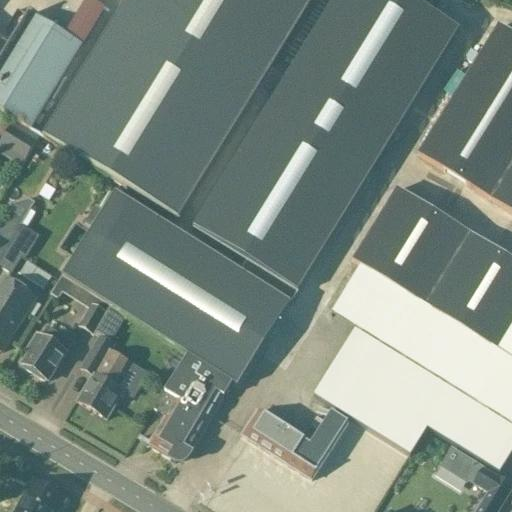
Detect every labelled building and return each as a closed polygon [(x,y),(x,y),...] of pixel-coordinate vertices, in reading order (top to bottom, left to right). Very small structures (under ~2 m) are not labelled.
[(127,0),(116,19),(93,56),(42,140),(179,225),(254,104),(316,0),(127,0)] [(91,0),(72,36),(90,45),(109,8),(93,0),(91,0)] [(460,0),(407,0),(406,0),(334,0),(287,78),(394,144),(461,33),(459,32),(473,8),(460,0)] [(0,113),(31,133),(83,49),(29,16),(0,63),(0,113)] [(511,36),(498,28),(417,158),(511,216),(511,36)] [(373,177),(266,111),(191,232),(298,298),(373,177)] [(13,126),(0,146),(0,156),(22,170),(39,142),(13,126)] [(353,332),(296,425),(312,434),(329,409),(410,460),(428,433),(511,485),(511,363),(499,353),(511,332),(511,262),(396,192),(351,264),(359,269),(331,317),(353,332)] [(115,194),(61,280),(90,298),(110,311),(95,336),(99,339),(111,345),(126,321),(187,359),(154,412),(165,419),(163,424),(148,447),(170,460),(168,463),(178,468),(185,466),(192,460),(194,456),(189,454),(209,422),(232,388),(237,391),(297,300),(279,287),(273,294),(115,194)] [(15,206),(0,231),(0,238),(11,245),(34,206),(30,202),(15,206)] [(8,252),(25,262),(36,245),(19,235),(8,252)] [(19,277),(13,286),(5,281),(0,288),(0,354),(2,356),(37,301),(34,300),(40,290),(19,277)] [(93,339),(95,336),(110,311),(90,298),(84,308),(89,311),(78,330),(93,339)] [(47,329),(40,339),(36,337),(26,354),(28,356),(21,367),(49,385),(67,356),(66,355),(72,345),(47,329)] [(80,370),(93,378),(77,405),(106,423),(123,395),(119,393),(133,367),(111,355),(115,348),(99,339),(80,370)] [(243,439),(289,468),(305,443),(259,414),(243,439)] [(511,490),(452,454),(441,471),(467,487),(470,482),(477,486),(475,489),(488,497),(479,511),(500,511),(511,493),(511,490)] [(16,511),(60,511),(66,503),(33,484),(16,511)]
